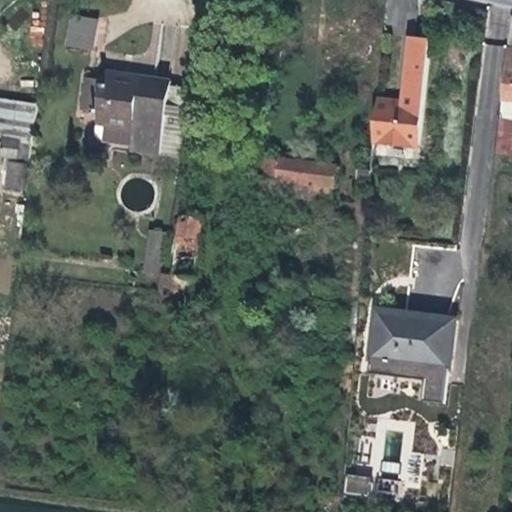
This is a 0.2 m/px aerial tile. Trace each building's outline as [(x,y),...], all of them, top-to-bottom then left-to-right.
[(65,46),(93,49),(97,18),(69,14),(65,46)] [(376,99),(372,141),(419,145),(431,41),(411,38),(403,103),(376,99)] [(511,49),(506,49),(503,71),(506,72),(502,101),(511,101),(511,49)] [(84,77),(80,107),(95,110),(95,123),(131,129),(128,153),(158,157),(168,82),(103,71),(102,79),(84,77)] [(0,155),(0,156),(30,161),(37,103),(0,97),(0,129),(4,131),(0,155)] [(500,120),(511,121),(511,101),(502,101),(500,120)] [(496,152),(511,153),(511,121),(500,120),(496,152)] [(261,159),(259,177),(258,193),(329,200),(330,187),(335,187),(337,168),(316,166),(316,155),(300,154),(300,163),(261,159)] [(253,158),(251,177),(259,177),(261,159),(253,158)] [(7,164),(4,192),(21,193),(24,165),(7,164)] [(170,297),(190,299),(201,218),(181,216),(170,297)] [(158,276),(164,233),(148,231),(141,273),(158,276)] [(372,357),(405,360),(409,314),(376,310),(372,357)] [(409,314),(405,360),(453,365),(456,319),(409,314)] [(345,473),(343,493),(370,496),(372,476),(345,473)]
